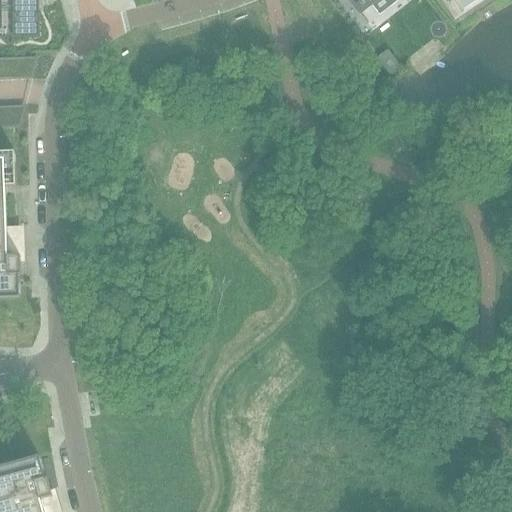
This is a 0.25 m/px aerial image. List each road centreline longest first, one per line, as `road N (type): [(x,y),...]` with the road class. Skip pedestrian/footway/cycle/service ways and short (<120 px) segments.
road 1 (residential): [(93,29),(55,116),(59,364)]
road 2 (residential): [(59,364),(93,511)]
